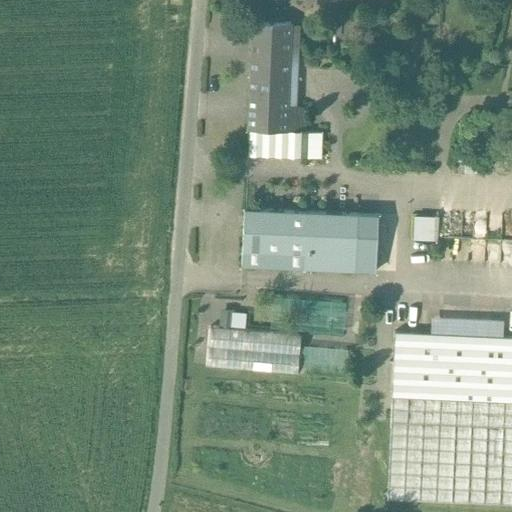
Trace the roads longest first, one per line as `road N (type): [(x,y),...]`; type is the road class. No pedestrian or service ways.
road 1 (track): [(153,511),(205,0)]
road 2 (track): [(177,273),(511,286)]
road 3 (track): [(511,183),(189,160)]
road 4 (track): [(194,105),(229,103),(235,36),(201,34)]
